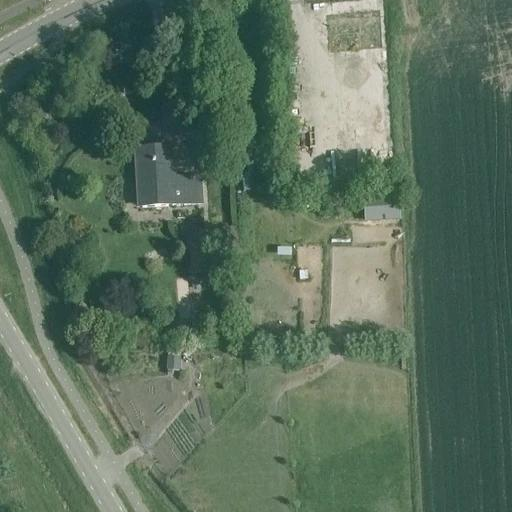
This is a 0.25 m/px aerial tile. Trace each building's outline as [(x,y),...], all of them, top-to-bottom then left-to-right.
[(141,186),(142,208),(200,206),(199,180),(172,181),(171,150),(135,151),(136,186),(141,186)] [(397,201),(364,203),(366,223),(398,221),(397,201)] [(280,244),(279,254),(294,256),(295,245),(280,244)] [(201,247),(187,248),(190,277),(203,276),(201,247)] [(164,331),(164,344),(196,342),(195,329),(164,331)]
